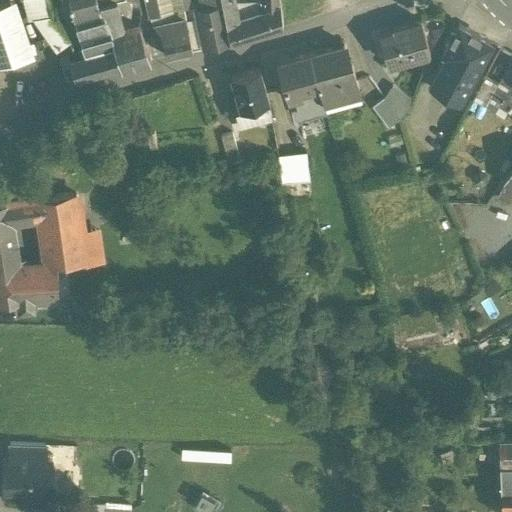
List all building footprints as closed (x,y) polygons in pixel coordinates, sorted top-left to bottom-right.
[(46,0),(50,15),(50,16),(51,16),(72,8),(69,0),(46,0)] [(69,0),(72,8),(86,58),(117,53),(112,37),(102,17),(98,9),(95,0),(69,0)] [(95,0),(98,9),(129,1),(133,0),(95,0)] [(181,0),(144,0),(148,12),(150,19),(159,16),(157,9),(158,9),(155,0),(168,0),(169,2),(181,0)] [(202,0),(204,9),(198,10),(206,49),(230,44),(226,25),(220,0),(202,0)] [(233,0),(220,0),(226,25),(234,22),(233,0)] [(279,0),(258,0),(259,14),(234,22),(226,25),(230,44),(252,38),(283,27),(279,0)] [(0,65),(29,58),(10,2),(0,5),(0,65)] [(111,12),(102,17),(109,31),(119,26),(111,12)] [(50,15),(40,18),(42,24),(41,25),(58,49),(69,41),(69,40),(70,40),(55,20),(53,20),(51,16),(50,16),(50,15)] [(441,16),(422,22),(428,53),(430,49),(444,26),(441,16)] [(186,21),(172,23),(174,33),(162,36),(166,59),(192,52),(186,21)] [(394,32),(380,36),(389,65),(428,53),(422,22),(421,21),(393,30),(394,32)] [(490,41),(459,24),(443,52),(449,55),(433,83),(460,97),(490,41)] [(112,37),(117,53),(121,67),(123,71),(151,63),(140,29),(112,37)] [(329,50),(310,55),(324,105),(360,95),(352,67),(350,67),(344,45),(329,49),(329,50)] [(85,59),(71,63),(77,80),(121,67),(117,53),(86,58),(85,59)] [(310,55),(278,64),(289,102),(295,101),(299,116),(325,109),(324,105),(310,55)] [(511,60),(495,93),(498,94),(511,100),(511,98),(511,60)] [(259,69),(232,78),(242,114),(237,115),(239,121),(270,112),(269,103),(259,69)] [(412,100),(392,86),(384,98),(400,119),(406,113),(412,100)] [(511,100),(498,94),(491,108),(504,114),(507,109),(511,100)] [(384,98),(372,107),(388,128),(400,119),(384,98)] [(232,133),(221,136),(228,163),(239,160),(232,133)] [(307,154),(279,157),(282,185),(310,182),(307,154)] [(511,166),(503,181),(511,186),(511,166)] [(11,230),(9,219),(15,218),(40,215),(45,261),(49,261),(58,263),(87,261),(76,192),(74,193),(74,192),(0,205),(0,247),(13,245),(11,230)] [(13,245),(0,247),(0,284),(15,282),(15,281),(59,278),(58,263),(49,261),(45,261),(16,263),(13,245)] [(15,281),(15,282),(0,284),(0,304),(18,301),(19,311),(35,310),(34,300),(60,298),(59,278),(15,281)] [(495,281),(485,288),(490,295),(500,287),(495,281)] [(406,378),(426,377),(425,366),(406,366),(406,378)] [(511,511),(511,438),(499,439),(501,511),(511,511)] [(45,443),(10,442),(9,458),(45,459),(45,443)] [(9,458),(6,458),(5,492),(48,493),(49,485),(52,482),(54,478),(54,474),(53,470),(49,467),(49,459),(9,458)]
